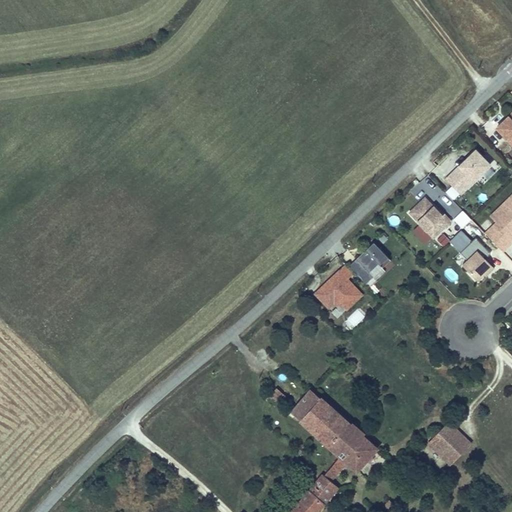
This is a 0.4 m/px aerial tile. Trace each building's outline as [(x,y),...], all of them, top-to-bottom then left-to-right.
[(511,113),(508,117),(510,119),(505,123),(503,121),(496,128),(511,144),(511,113)] [(466,188),(490,165),(475,150),(452,173),(466,188)] [(466,188),(452,173),(446,179),(461,193),(466,188)] [(511,207),(497,222),(485,233),(503,251),(511,241),(511,237),(505,230),(511,225),(511,226),(511,195),(506,201),(511,206),(511,207)] [(451,221),(445,215),(443,217),(435,209),(425,198),(409,212),(420,224),(431,236),(433,238),(451,221)] [(497,222),(511,207),(511,206),(506,201),(491,216),(497,222)] [(445,215),(437,207),(435,209),(443,217),(445,215)] [(479,226),(472,219),(463,228),(470,235),(479,226)] [(431,236),(420,224),(414,230),(425,241),(431,236)] [(383,233),(379,238),(383,242),(388,238),(383,233)] [(449,240),(443,233),(437,239),(443,245),(449,240)] [(366,282),(369,285),(370,286),(375,292),(380,287),(375,282),(378,279),(377,278),(385,271),(382,268),(391,260),(374,242),(350,264),(366,282)] [(477,251),(462,265),(477,281),(484,275),(487,272),(488,274),(494,268),(477,251)] [(333,309),(333,312),(337,316),(338,315),(346,308),(347,309),(363,294),(362,293),(354,284),(348,278),(354,273),(345,263),(314,292),(323,302),(328,308),(332,309),(333,309)] [(271,397),(281,402),(286,393),(276,388),(271,397)] [(322,475),(290,511),(316,511),(339,487),(331,481),(346,464),(356,471),(376,448),(311,390),(291,413),(340,456),(323,476),(322,475)] [(471,444),(450,422),(428,442),(449,464),(471,444)] [(389,499),(383,506),(390,511),(396,506),(389,499)]
